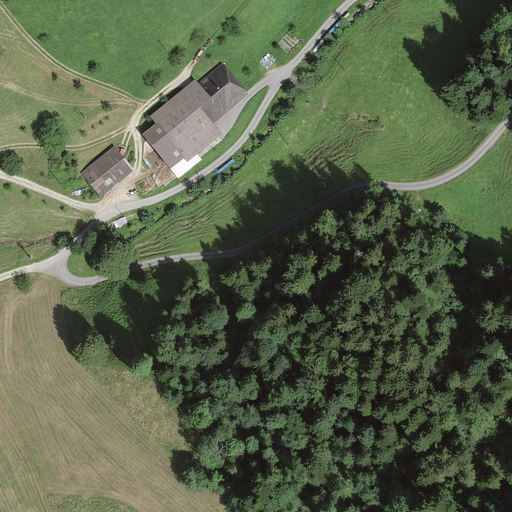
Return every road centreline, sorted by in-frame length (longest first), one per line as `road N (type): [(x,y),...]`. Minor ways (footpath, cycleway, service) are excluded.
road 1 (track): [(511,118),(446,178),(355,187),(237,252),(158,261),(90,281),(66,277),(61,259),(97,221),(185,185),(235,148),(282,76),(351,0)]
road 2 (track): [(0,175),(70,202),(122,207),(141,159),(137,118),(211,39)]
road 3 (track): [(0,2),(66,69),(145,106)]
